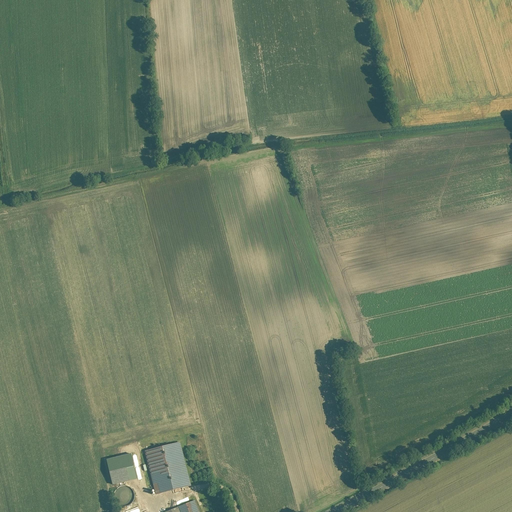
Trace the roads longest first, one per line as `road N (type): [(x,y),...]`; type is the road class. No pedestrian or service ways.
road 1 (secondary): [(340,511),(511,414)]
road 2 (unknown): [(108,497),(203,477),(224,493),(230,511)]
